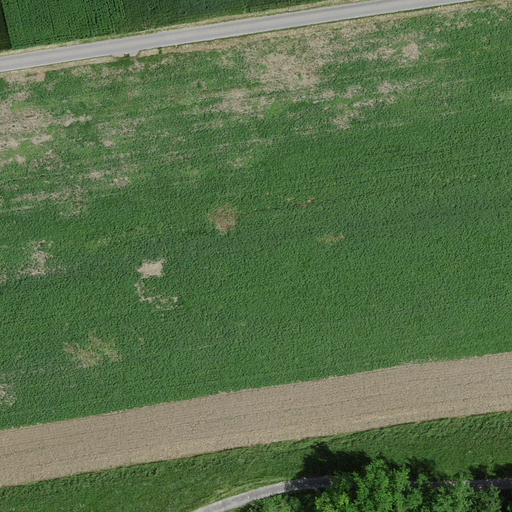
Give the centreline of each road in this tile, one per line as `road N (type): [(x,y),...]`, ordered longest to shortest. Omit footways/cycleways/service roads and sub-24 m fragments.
road 1 (unclassified): [(420,0),(0,64)]
road 2 (track): [(511,485),(298,488),(255,493),(208,511)]
